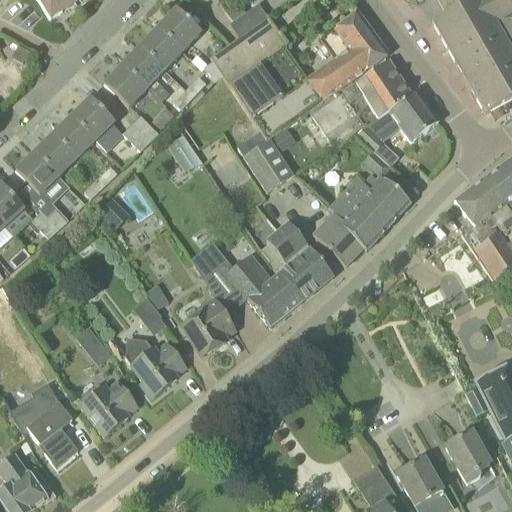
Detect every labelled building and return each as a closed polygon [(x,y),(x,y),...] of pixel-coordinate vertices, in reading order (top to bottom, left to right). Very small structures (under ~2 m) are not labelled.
[(35,0),(50,24),(90,0),(35,0)] [(511,0),(440,0),(450,15),(433,26),(447,51),(496,24),(497,26),(511,17),(511,0)] [(230,29),(238,43),(268,22),(258,8),(230,29)] [(176,13),(158,32),(182,55),(200,37),(176,13)] [(511,17),(497,26),(511,52),(511,17)] [(389,60),(358,18),(334,35),(321,44),(335,64),(307,84),(322,105),(386,62),(389,60)] [(307,84),(284,52),(288,50),(268,22),(238,43),(211,62),(213,65),(224,82),(249,121),(266,146),(322,105),(307,84)] [(485,118),(511,103),(511,52),(497,26),(496,24),(447,51),(485,118)] [(140,51),(165,74),(182,55),(158,32),(140,51)] [(140,51),(122,69),(147,93),(165,74),(140,51)] [(205,72),(207,69),(197,59),(191,66),(201,75),(205,72)] [(215,87),(224,82),(213,65),(207,69),(205,72),(215,87)] [(335,154),(355,140),(413,100),(388,66),(355,89),(311,120),(335,154)] [(147,93),(122,69),(104,88),(129,112),(147,93)] [(193,101),(205,89),(198,82),(186,94),(193,101)] [(193,101),(186,94),(174,107),(181,114),(190,105),(193,101)] [(416,97),(413,100),(355,140),(375,158),(384,148),(379,144),(398,130),(411,148),(438,128),(416,97)] [(90,102),(71,120),(95,145),(114,127),(90,102)] [(95,145),(71,120),(53,139),(77,163),(95,145)] [(141,121),(132,130),(150,147),(158,138),(141,121)] [(150,147),(132,130),(123,138),(141,156),(150,147)] [(270,144),(266,146),(260,136),(237,151),(267,197),(294,179),(270,144)] [(184,176),(200,167),(184,138),(168,146),(184,176)] [(77,163),(53,139),(34,156),(59,181),(77,163)] [(59,181),(34,156),(16,175),(26,185),(25,186),(27,186),(49,209),(48,210),(68,192),(69,193),(70,192),(66,188),(59,181)] [(511,162),(486,182),(506,207),(511,214),(511,162)] [(111,172),(98,184),(105,192),(119,179),(111,172)] [(367,255),(411,207),(384,183),(380,188),(372,179),(364,188),(358,182),(343,199),(330,213),(334,217),(344,226),(343,230),(364,253),(367,255)] [(496,286),(511,275),(511,214),(506,207),(486,182),(454,206),(486,248),(475,255),(496,286)] [(105,192),(98,184),(85,197),(92,204),(105,192)] [(1,188),(0,189),(0,226),(5,231),(24,214),(1,188)] [(98,218),(105,226),(120,211),(113,203),(98,218)] [(56,213),(46,222),(58,235),(67,226),(56,213)] [(58,235),(46,222),(41,216),(31,226),(49,244),(58,235)] [(312,240),(346,271),(364,253),(343,230),(344,226),(334,217),(312,240)] [(289,228),(278,236),(299,262),(293,267),(304,281),(308,278),(320,293),(334,282),(310,252),(309,253),(289,228)] [(279,276),(280,278),(279,279),(302,307),(320,293),(308,278),(304,281),(293,267),(299,262),(278,236),(267,246),(286,270),(279,276)] [(204,284),(227,265),(212,247),(191,264),(204,284)] [(25,253),(11,265),(18,273),(31,261),(25,253)] [(271,332),(302,307),(279,279),(280,278),(279,276),(262,289),(242,264),(226,277),(271,332)] [(153,306),(152,307),(158,315),(171,307),(159,289),(147,297),(153,306)] [(12,305),(20,300),(14,290),(5,295),(12,305)] [(2,291),(0,291),(0,312),(12,305),(5,295),(2,291)] [(236,335),(216,303),(203,311),(206,315),(181,331),(201,362),(227,346),(225,342),(236,335)] [(168,331),(161,323),(150,331),(157,339),(168,331)] [(125,361),(131,371),(143,386),(140,389),(152,403),(177,383),(175,381),(186,373),(167,348),(157,356),(155,353),(152,354),(145,346),(136,344),(125,351),(125,361)] [(102,370),(111,362),(104,352),(94,360),(102,370)] [(511,369),(477,387),(507,447),(504,449),(511,463),(511,462),(511,369)] [(105,392),(80,411),(104,441),(128,422),(137,412),(118,387),(107,395),(105,392)] [(46,418),(39,407),(35,402),(15,417),(46,457),(45,458),(57,473),(78,456),(61,434),(72,425),(58,408),(46,418)] [(478,476),(490,469),(471,437),(446,452),(468,490),(481,482),(478,476)] [(0,478),(8,491),(0,496),(0,505),(4,511),(38,511),(47,506),(48,508),(56,502),(35,472),(27,478),(14,460),(0,469),(0,478)] [(415,511),(450,511),(424,464),(397,479),(415,511)] [(403,511),(389,490),(377,470),(376,471),(388,491),(377,498),(383,507),(375,511),(403,511)]
